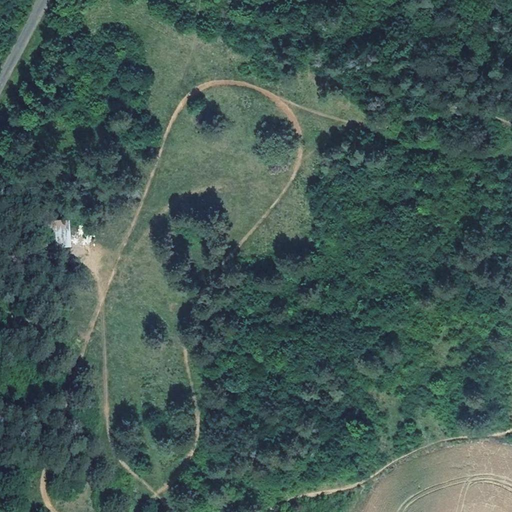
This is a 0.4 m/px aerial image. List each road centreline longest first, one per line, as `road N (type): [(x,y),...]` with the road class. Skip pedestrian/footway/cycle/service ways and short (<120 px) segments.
road 1 (track): [(199,0),(195,60),(148,226),(110,288),(123,449),(171,497),(199,511)]
road 2 (track): [(280,204),(198,260),(110,288),(74,255),(0,242)]
road 3 (track): [(511,428),(433,448),(353,489),(256,511)]
road 4 (track): [(511,153),(417,145),(347,126),(305,147)]
